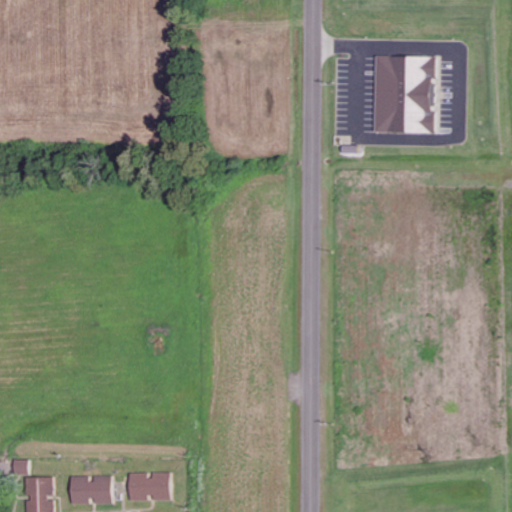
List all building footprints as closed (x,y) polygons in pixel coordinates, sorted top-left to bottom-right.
[(379,54),(376,131),(437,134),(438,111),(432,111),(433,79),(437,79),(438,57),(379,54)] [(32,473),(31,460),(19,461),(19,474),(32,473)] [(132,500),(173,501),(173,473),(133,472),(132,500)] [(75,477),(75,505),(116,504),(115,476),(75,477)] [(30,511),(57,511),(58,497),(58,478),(31,477),(30,511)]
